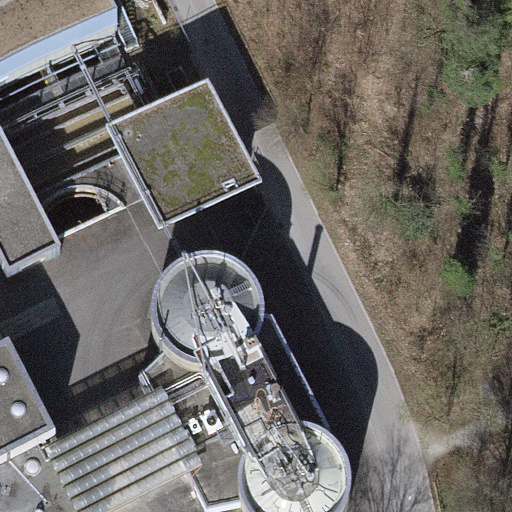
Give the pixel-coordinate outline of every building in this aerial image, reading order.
[(100,0),(0,0),(0,104),(122,42),(100,0)] [(154,232),(254,185),(201,77),(101,130),(154,232)] [(0,278),(0,279),(52,253),(0,150),(0,278)] [(251,263),(252,225),(181,224),(180,262),(251,263)] [(185,484),(198,511),(340,511),(342,508),(344,496),(343,483),(338,470),(329,457),(323,451),(317,447),(325,443),(265,326),(260,328),(260,318),(258,309),(252,296),(246,287),(234,277),(217,269),(199,267),(180,272),(170,277),(160,286),(150,300),(147,309),(145,321),(145,334),(149,347),(156,359),(133,382),(144,405),(185,484)] [(0,351),(0,511),(82,511),(51,452),(49,446),(1,354),(0,351)] [(185,484),(144,405),(51,452),(82,511),(130,511),(134,510),(185,484)]
